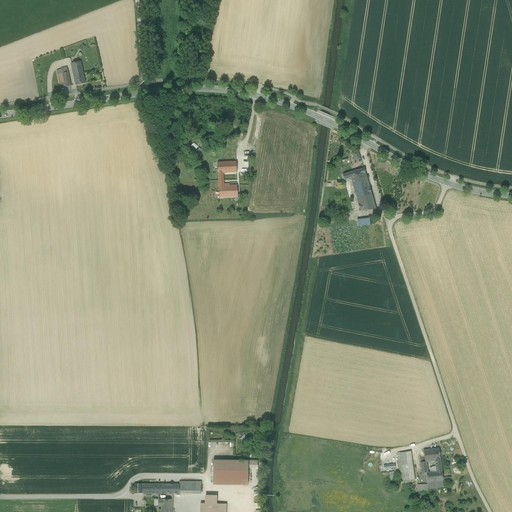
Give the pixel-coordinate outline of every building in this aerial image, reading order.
[(71,64),(73,71),(82,69),(81,62),(71,64)] [(62,74),(61,67),(56,68),(60,85),(64,84),(62,74)] [(71,86),(68,72),(62,74),(64,84),(65,87),(71,86)] [(85,83),(83,75),(74,77),(76,85),(85,83)] [(218,173),(223,173),(237,173),(236,162),(218,163),(218,173)] [(352,181),(366,177),(363,168),(343,174),(344,179),(351,177),(352,181)] [(223,173),(218,173),(219,198),(230,198),(229,186),(224,186),(223,173)] [(376,209),(366,177),(352,181),(361,210),(376,209)] [(230,198),(238,198),(237,185),(229,186),(230,198)] [(370,224),(369,218),(357,219),(358,226),(370,224)] [(448,487),(442,446),(422,449),(428,490),(448,487)] [(419,480),(414,450),(398,453),(403,482),(419,480)] [(214,461),(213,485),(248,485),(248,461),(214,461)] [(180,484),(179,494),(201,494),(201,482),(179,482),(179,484),(180,484)] [(143,493),(143,484),(134,484),(134,494),(143,493)] [(143,484),(143,493),(143,494),(165,494),(165,484),(143,484)] [(180,484),(179,484),(165,484),(165,494),(172,494),(173,493),(179,494),(180,484)] [(164,511),(172,511),(172,506),(172,500),(158,499),(158,507),(161,507),(161,509),(164,510),(164,511)] [(216,511),(217,504),(204,504),(201,503),(200,511),(216,511)]
